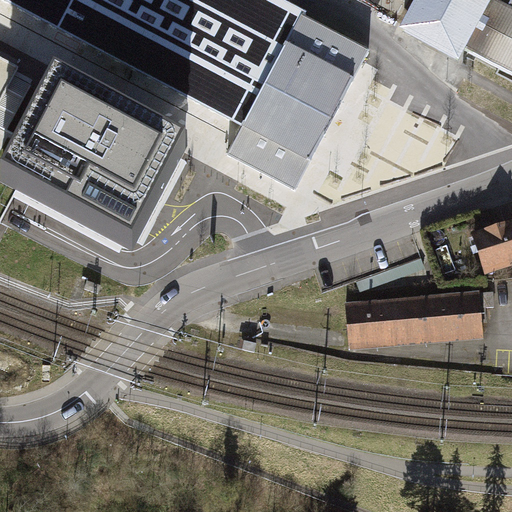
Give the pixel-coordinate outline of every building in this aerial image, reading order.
[(0,0),(245,129),(304,18),(306,14),(279,0),(0,0)] [(511,0),(420,0),(400,37),(461,70),(468,58),(511,81),(511,0)] [(304,18),(245,129),(230,158),(297,194),(371,54),(304,18)] [(0,175),(0,187),(140,260),(197,151),(52,76),(0,175)] [(511,227),(474,240),(487,278),(511,270),(511,227)] [(481,297),(348,308),(352,352),(485,341),(481,297)]
